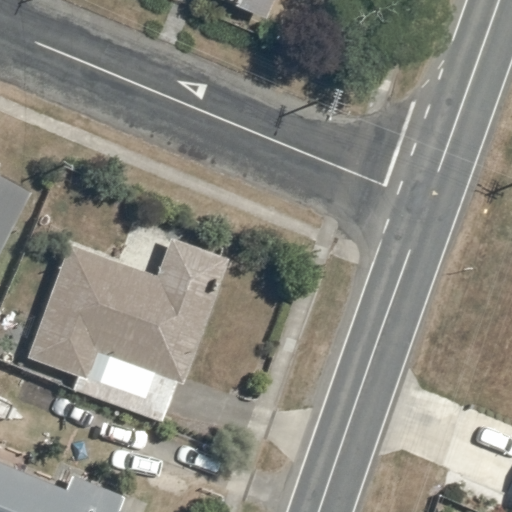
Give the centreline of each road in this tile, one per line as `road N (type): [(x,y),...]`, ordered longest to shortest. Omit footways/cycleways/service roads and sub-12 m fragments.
road 1 (residential): [(0,27),(426,200)]
road 2 (secondary): [(319,511),(426,200)]
road 3 (secondary): [(426,200),(496,0)]
